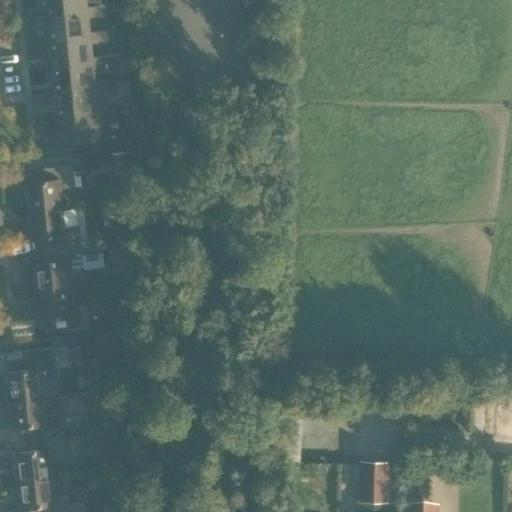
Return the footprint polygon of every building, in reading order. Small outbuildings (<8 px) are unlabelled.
[(44,0),(47,17),(88,13),(87,8),(86,0),(44,0)] [(49,42),(91,38),(90,33),(89,17),(108,15),(107,5),(87,8),(88,13),(47,17),(49,42)] [(52,67),(93,63),(93,57),(91,43),(111,40),(110,31),(90,33),(91,38),(49,42),(52,67)] [(118,54),(93,57),(93,63),(52,67),(55,93),(95,89),(95,84),(93,73),(120,70),(118,54)] [(95,84),(95,89),(55,93),(58,117),(98,112),(98,108),(96,93),(115,91),(114,82),(95,84)] [(98,112),(58,117),(61,143),(100,139),(98,119),(119,117),(117,106),(98,108),(98,112)] [(113,154),(115,174),(128,172),(126,153),(113,154)] [(28,211),(63,208),(67,207),(66,195),(61,195),(61,188),(76,187),(74,166),(36,169),(37,182),(25,183),(28,211)] [(75,209),(63,210),(63,208),(28,211),(31,239),(41,238),(43,250),(81,246),(79,225),(77,225),(75,209)] [(44,262),(33,263),(36,292),(71,289),(69,269),(84,267),(82,256),(102,254),(101,244),(81,246),(43,250),(44,262)] [(128,278),(141,276),(140,265),(127,266),(128,278)] [(71,289),(36,292),(39,319),(52,318),(54,330),(70,329),(71,340),(95,338),(94,326),(89,327),(87,306),(73,307),(71,289)] [(7,371),(10,401),(44,397),(41,377),(55,376),(52,347),(28,350),(30,368),(7,371)] [(302,461),(303,396),(288,396),(287,461),(302,461)] [(59,414),(46,416),(44,397),(10,401),(13,428),(22,427),(23,440),(61,436),(59,414)] [(25,451),(15,453),(18,481),(53,477),(51,458),(64,457),(61,436),(23,440),(25,451)] [(362,501),(387,501),(387,465),(363,465),(362,501)] [(499,472),(479,472),(479,492),(499,492),(499,472)] [(30,511),(86,511),(85,502),(70,503),(69,495),(55,496),(53,477),(18,481),(21,510),(30,509),(30,511)] [(438,511),(438,504),(407,503),(407,511),(438,511)]
